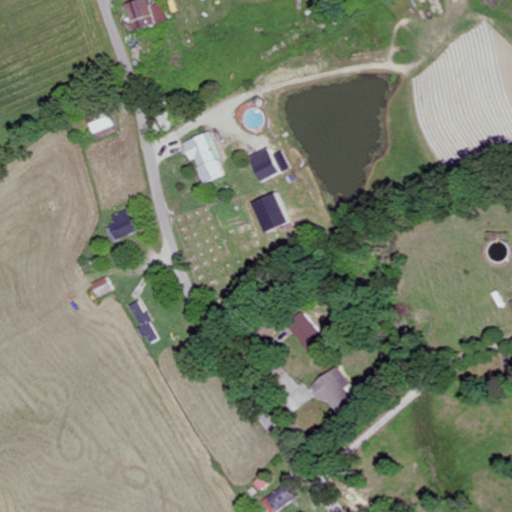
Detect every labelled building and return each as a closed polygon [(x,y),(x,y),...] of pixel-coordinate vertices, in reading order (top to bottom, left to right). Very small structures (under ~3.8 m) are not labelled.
[(138,31),(170,21),(164,2),(154,6),(152,0),(141,0),(129,4),(138,31)] [(122,132),(115,115),(94,123),(101,140),(122,132)] [(228,175),(217,150),(222,148),(214,131),(187,143),(195,161),(198,160),(209,184),(228,175)] [(275,155),(273,149),(253,156),(262,181),(292,170),(285,151),(275,155)] [(291,225),(281,193),(256,201),(266,233),(291,225)] [(117,216),(120,223),(113,226),(120,242),(146,230),(136,208),(117,216)] [(103,298),(118,291),(112,277),(96,284),(103,298)] [(164,340),(145,301),(134,306),(153,345),(164,340)] [(317,353),(332,338),(307,312),(292,327),(317,353)] [(318,385),(343,418),(365,402),(340,369),(318,385)] [(274,511),(279,511),(301,499),(293,485),(267,500),(274,511)]
